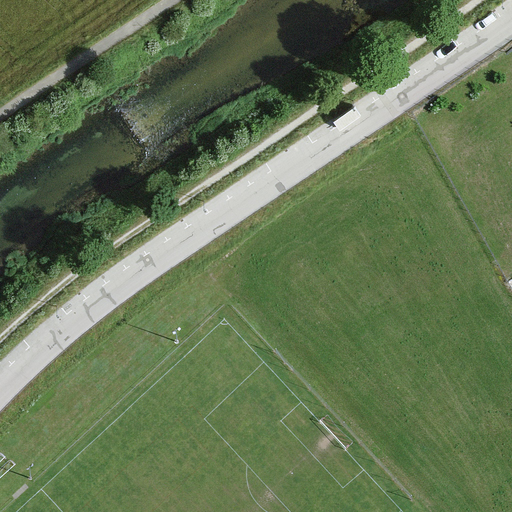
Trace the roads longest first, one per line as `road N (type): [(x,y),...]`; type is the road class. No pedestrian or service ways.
road 1 (unclassified): [(511,16),(88,308),(0,393)]
road 2 (track): [(0,340),(88,264),(477,0)]
road 3 (track): [(0,119),(174,0)]
